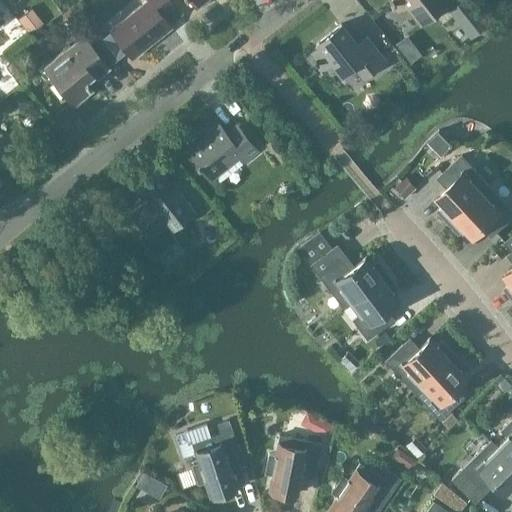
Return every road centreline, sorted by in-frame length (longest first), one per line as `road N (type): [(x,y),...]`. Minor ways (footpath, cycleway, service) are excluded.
road 1 (residential): [(511,360),(243,40)]
road 2 (residential): [(0,234),(243,40)]
